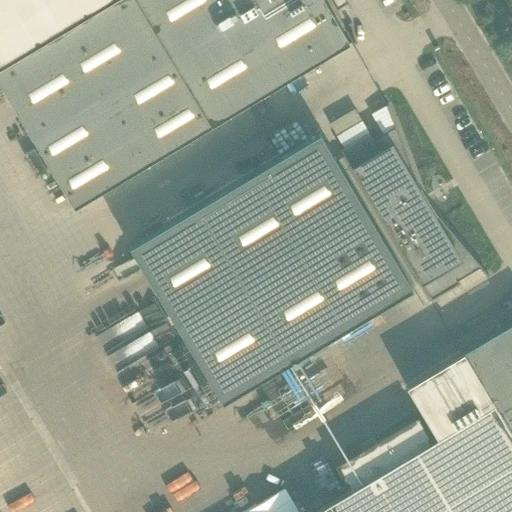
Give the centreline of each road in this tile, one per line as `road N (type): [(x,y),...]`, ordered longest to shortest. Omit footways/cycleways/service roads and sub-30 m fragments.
road 1 (unknown): [(450,7),(163,194),(25,259)]
road 2 (unknown): [(129,511),(511,294)]
road 3 (unknown): [(25,259),(114,511)]
road 4 (unclassified): [(445,0),(511,111)]
